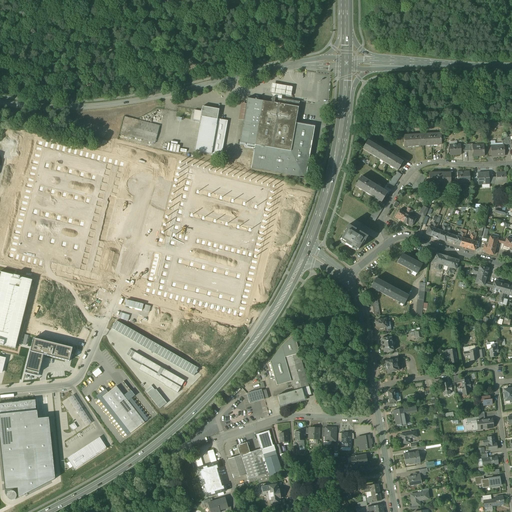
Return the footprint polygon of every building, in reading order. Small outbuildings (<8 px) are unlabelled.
[(292,87),(272,83),(270,93),(291,97),(292,87)] [(272,97),(271,103),(298,107),(299,102),(278,98),(272,97)] [(255,145),(263,101),(247,98),(246,106),(243,123),(240,142),(255,145)] [(271,103),(263,101),(255,145),(291,151),(296,123),(296,120),(298,107),(271,103)] [(202,111),(194,110),(192,120),(200,121),(200,122),(199,125),(198,130),(197,134),(197,139),(196,143),(195,147),(194,151),(207,153),(211,154),(215,155),(221,156),(223,148),(224,143),(225,138),(225,133),(226,128),(228,121),(219,119),(217,119),(218,116),(219,109),(202,106),(202,111)] [(125,117),(120,134),(155,143),(156,140),(158,134),(160,126),(135,119),(125,117)] [(314,126),(296,123),(291,151),(255,145),(251,168),(305,178),(309,159),(314,126)] [(441,145),(441,134),(422,135),(423,146),(441,145)] [(423,146),(422,135),(403,136),(404,147),(423,146)] [(380,160),(385,151),(368,141),(362,150),(380,160)] [(168,150),(180,152),(181,144),(168,143),(168,150)] [(461,144),(449,145),(449,151),(450,151),(451,155),(461,154),(461,151),(464,151),(464,147),(461,148),(461,144)] [(484,145),(477,145),(477,147),(473,147),(473,145),(472,145),(473,151),(473,156),(478,156),(478,155),(484,155),(484,145)] [(503,145),(491,146),(492,156),(499,156),(504,156),(504,151),(503,151),(503,145)] [(397,171),(402,162),(385,151),(380,160),(397,171)] [(397,172),(390,181),(395,184),(401,175),(397,172)] [(466,172),(457,173),(457,172),(457,177),(457,183),(458,183),(465,182),(465,183),(470,183),(469,172),(466,172)] [(482,173),(478,173),(479,184),(482,184),(482,182),(489,182),(489,183),(489,177),(489,172),(488,172),(488,173),(482,173)] [(441,173),(438,173),(429,173),(429,184),(450,184),(450,173),(441,173)] [(506,173),(496,174),(497,182),(507,182),(506,173)] [(421,174),(412,188),(417,191),(426,177),(421,174)] [(369,195),(374,185),(371,183),(369,181),(368,181),(361,177),(355,186),(355,187),(355,186),(369,195)] [(374,185),(369,195),(381,202),(381,203),(387,193),(380,189),(380,188),(378,187),(377,187),(374,185)] [(375,210),(374,210),(369,219),(374,222),(381,212),(376,209),(375,210)] [(405,213),(399,210),(395,218),(403,222),(407,215),(405,213)] [(410,216),(407,215),(403,222),(411,227),(415,219),(410,216)] [(367,237),(348,225),(345,229),(346,230),(341,239),(346,242),(345,244),(352,248),(353,246),(358,250),(364,240),(365,241),(367,237)] [(431,227),(429,226),(426,234),(431,236),(434,228),(431,227)] [(441,231),(438,230),(435,238),(441,240),(443,232),(441,231)] [(457,236),(451,235),(450,237),(447,236),(446,240),(455,243),(457,236)] [(498,238),(490,236),(488,243),(496,245),(497,242),(498,238)] [(442,255),(437,254),(436,253),(436,254),(433,261),(433,262),(437,263),(436,266),(438,266),(442,255)] [(411,259),(402,255),(398,263),(417,274),(422,265),(413,261),(414,260),(411,259)] [(445,256),(442,255),(438,266),(440,267),(441,265),(444,266),(447,257),(445,256)] [(449,257),(447,257),(444,266),(448,267),(446,272),(448,273),(449,270),(451,264),(451,263),(453,259),(449,257)] [(457,260),(453,259),(451,263),(451,264),(449,270),(451,271),(452,268),(456,269),(456,268),(458,261),(458,260),(457,260)] [(485,268),(480,266),(479,266),(479,267),(478,270),(476,269),(475,272),(487,274),(488,270),(488,269),(485,268)] [(33,280),(0,272),(0,346),(16,350),(33,280)] [(487,274),(475,272),(475,274),(477,274),(476,278),(485,280),(486,278),(487,274)] [(388,296),(392,287),(385,284),(385,283),(383,282),(376,278),(371,287),(388,296)] [(485,280),(476,278),(475,283),(475,284),(487,287),(488,283),(485,282),(485,280)] [(499,283),(494,281),(494,282),(493,284),(490,283),(489,287),(492,288),(492,289),(491,290),(497,292),(499,283)] [(511,286),(505,284),(503,293),(501,299),(504,300),(505,294),(508,295),(509,291),(509,290),(510,290),(511,286)] [(392,287),(388,296),(404,305),(408,296),(402,293),(402,292),(399,291),(392,287)] [(377,297),(371,299),(374,315),(380,315),(377,297)] [(337,314),(325,316),(326,318),(322,319),(322,322),(326,321),(326,322),(338,321),(337,314)] [(385,319),(375,320),(376,329),(380,328),(381,329),(383,329),(383,328),(387,327),(385,319)] [(421,330),(414,331),(416,339),(423,338),(421,330)] [(282,346),(270,362),(277,385),(292,381),(288,367),(302,363),(294,334),(282,346)] [(391,337),(381,339),(384,353),(394,351),(391,337)] [(495,345),(491,346),(492,349),(490,349),(491,358),(497,357),(496,353),(499,353),(498,342),(494,343),(495,345)] [(455,349),(448,350),(449,356),(450,363),(457,362),(455,349)] [(476,350),(468,351),(464,352),(464,357),(469,356),(470,361),(477,360),(477,358),(476,350)] [(390,361),(385,362),(386,364),(384,364),(385,370),(387,370),(387,374),(392,373),(392,372),(399,371),(398,365),(400,365),(399,359),(390,361)] [(302,363),(288,367),(292,381),(294,391),(302,389),(309,387),(302,363)] [(98,368),(92,373),(96,378),(102,373),(98,368)] [(461,384),(457,384),(458,390),(461,389),(461,390),(462,390),(463,394),(465,395),(467,395),(469,393),(468,388),(471,388),(470,383),(467,383),(467,379),(461,380),(461,384)] [(448,382),(442,383),(444,395),(450,394),(449,391),(452,391),(451,386),(449,387),(448,382)] [(105,389),(96,396),(127,436),(148,419),(132,398),(135,396),(131,390),(124,395),(116,386),(108,392),(105,389)] [(511,387),(503,389),(505,400),(511,399),(511,387)] [(262,389),(247,394),(250,404),(264,399),(262,391),(262,389)] [(287,393),(277,396),(280,406),(305,399),(302,389),(294,391),(293,391),(287,393)] [(394,390),(387,391),(389,400),(388,400),(389,403),(396,402),(396,398),(399,397),(398,393),(395,394),(394,390)] [(73,395),(68,398),(86,426),(92,423),(73,395)] [(485,397),(480,397),(481,398),(481,401),(483,401),(483,405),(492,404),(492,399),(490,399),(490,396),(485,397)] [(35,400),(0,403),(0,440),(5,490),(17,489),(18,498),(55,479),(49,417),(38,419),(37,411),(36,411),(35,400)] [(404,408),(393,410),(394,414),(397,427),(400,426),(400,427),(402,426),(407,425),(406,424),(407,424),(406,419),(405,414),(417,412),(416,406),(409,407),(409,408),(404,409),(404,408)] [(479,420),(476,421),(477,430),(493,428),(492,419),(484,420),(479,420)] [(77,428),(74,423),(69,426),(73,431),(77,428)] [(92,425),(65,443),(68,447),(95,429),(92,425)] [(320,428),(309,428),(309,434),(309,439),(319,440),(320,428)] [(336,428),(326,428),(326,433),(325,433),(325,437),(325,440),(331,440),(331,441),(336,441),(336,428)] [(303,431),(295,432),(296,441),(299,441),(299,446),(300,447),(303,447),(304,446),(304,440),(303,431)] [(416,432),(400,434),(402,445),(411,443),(410,438),(417,437),(416,432)] [(286,433),(284,433),(284,434),(279,434),(280,443),(284,443),(284,441),(288,441),(287,434),(286,434),(286,433)] [(350,433),(342,433),(342,442),(342,447),(351,447),(351,439),(350,439),(350,434),(350,433)] [(369,435),(358,437),(360,450),(371,448),(371,444),(372,444),(371,440),(370,440),(369,435)] [(100,437),(67,458),(71,465),(75,469),(107,448),(103,442),(100,437)] [(494,437),(487,437),(488,440),(480,441),(480,446),(483,445),(483,446),(488,445),(489,450),(497,449),(496,444),(495,444),(494,437)] [(246,443),(237,446),(240,456),(249,453),(246,443)] [(240,456),(228,459),(234,478),(246,475),(247,480),(253,478),(254,482),(259,480),(259,483),(283,476),(282,473),(281,469),(274,446),(272,446),(249,453),(240,456)] [(213,450),(207,451),(211,463),(217,461),(214,453),(213,450)] [(418,452),(403,455),(405,462),(409,461),(410,463),(413,462),(414,464),(420,463),(418,452)] [(203,465),(200,454),(194,455),(197,467),(203,465)] [(366,455),(351,457),(352,462),(348,463),(349,470),(358,468),(357,465),(368,464),(366,455)] [(488,458),(482,459),(483,466),(490,465),(491,465),(498,464),(497,456),(488,458)] [(224,489),(223,486),(222,486),(217,468),(218,468),(217,465),(208,468),(207,465),(202,467),(203,469),(201,470),(201,471),(199,471),(202,480),(204,480),(205,484),(204,485),(206,493),(208,492),(208,494),(210,493),(211,495),(215,494),(215,492),(224,489)] [(417,474),(414,474),(414,476),(407,477),(409,485),(421,483),(420,475),(417,475),(417,474)] [(499,477),(490,478),(490,480),(483,481),(483,487),(492,486),(492,488),(497,487),(496,486),(500,486),(499,477)] [(277,484),(261,487),(263,495),(266,495),(267,500),(269,500),(270,506),(280,504),(279,499),(281,498),(279,489),(278,489),(277,484)] [(379,484),(370,486),(371,491),(372,496),(380,494),(379,484)] [(423,493),(411,495),(412,506),(413,507),(418,506),(418,505),(418,501),(429,499),(428,492),(423,493)] [(491,501),(484,502),(484,507),(486,506),(486,508),(484,511),(492,510),(492,506),(497,505),(504,504),(503,496),(495,497),(496,500),(491,501)] [(225,498),(216,501),(219,510),(220,510),(227,508),(228,508),(226,502),(225,498)] [(213,502),(210,502),(211,503),(209,504),(210,511),(220,511),(220,510),(219,510),(216,501),(213,502)]
